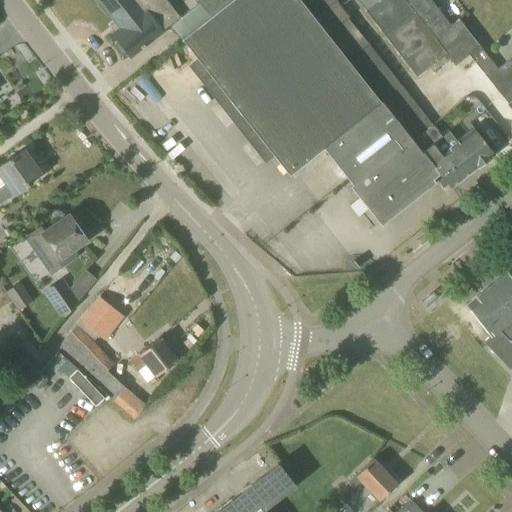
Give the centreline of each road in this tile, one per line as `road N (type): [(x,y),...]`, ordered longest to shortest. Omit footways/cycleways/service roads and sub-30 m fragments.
road 1 (tertiary): [(258,344),(245,285),(226,257),(9,0)]
road 2 (tertiary): [(124,511),(248,400),(258,344)]
road 3 (residential): [(511,458),(376,308)]
road 4 (residential): [(376,308),(511,196)]
road 5 (residential): [(258,344),(334,340),(376,308)]
